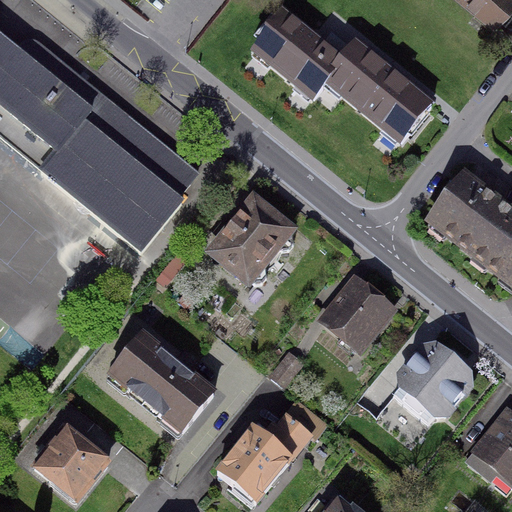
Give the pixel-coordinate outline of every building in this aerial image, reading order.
[(511,0),(449,0),(491,34),(511,6),(511,0)] [(329,74),(337,63),(308,39),(281,17),(247,58),(311,111),(325,94),(336,80),(329,74)] [(177,201),(197,177),(27,40),(17,54),(15,54),(8,48),(0,41),(0,140),(41,174),(78,204),(79,204),(89,212),(89,213),(141,255),(182,205),(177,201)] [(392,77),(352,45),(337,63),(329,74),(336,80),(325,94),(399,150),(434,110),(392,77)] [(511,216),(464,180),(430,223),(511,286),(511,216)] [(271,215),(252,200),(218,242),(235,257),(219,276),(247,299),(298,238),(271,215)] [(380,303),(362,289),(325,337),(362,366),(399,318),(380,303)] [(175,370),(138,339),(103,383),(179,444),(214,401),(175,370)] [(453,365),(437,352),(420,354),(400,382),(400,399),(434,427),(450,425),(475,394),(472,382),(453,365)] [(326,433),(298,408),(266,443),(251,430),(210,476),(231,495),(249,511),(254,511),(313,448),(326,433)] [(511,416),(506,412),(472,459),(511,488),(511,416)] [(108,466),(60,431),(27,475),(75,511),(89,492),(108,466)] [(349,511),(336,501),(326,511),(349,511)]
